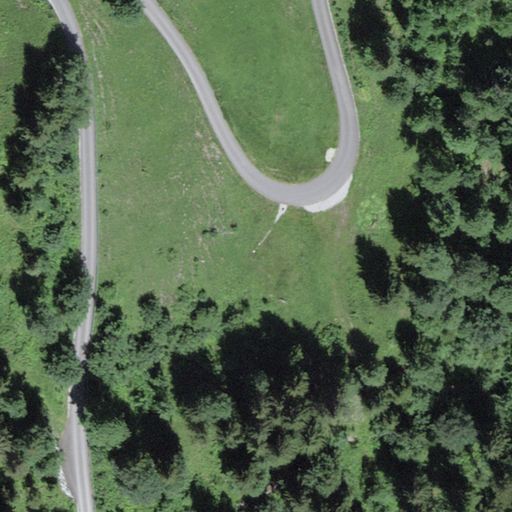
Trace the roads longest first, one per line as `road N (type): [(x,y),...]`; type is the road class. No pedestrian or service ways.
road 1 (unclassified): [(55,0),(79,58),(88,129),(76,409),(86,511)]
road 2 (unclassified): [(319,0),(348,144),(336,176),(295,193),(260,185),(247,172),(174,38),(144,0)]
